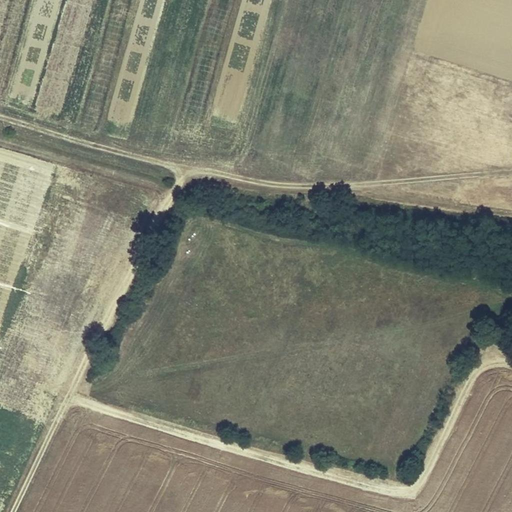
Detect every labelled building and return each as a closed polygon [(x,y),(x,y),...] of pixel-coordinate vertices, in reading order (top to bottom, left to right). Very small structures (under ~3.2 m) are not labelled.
[(46,0),(41,23),(62,29),(69,2),(61,0),(46,0)] [(121,0),(121,3),(142,9),(144,0),(121,0)] [(108,44),(129,51),(137,26),(116,19),(108,44)] [(50,69),(56,44),(35,39),(29,64),(50,69)] [(101,64),(97,87),(118,91),(123,68),(101,64)] [(36,110),(45,83),(24,76),(15,102),(36,110)] [(86,119),(107,124),(113,102),(91,97),(86,119)] [(208,506),(223,472),(206,465),(191,498),(208,506)]
